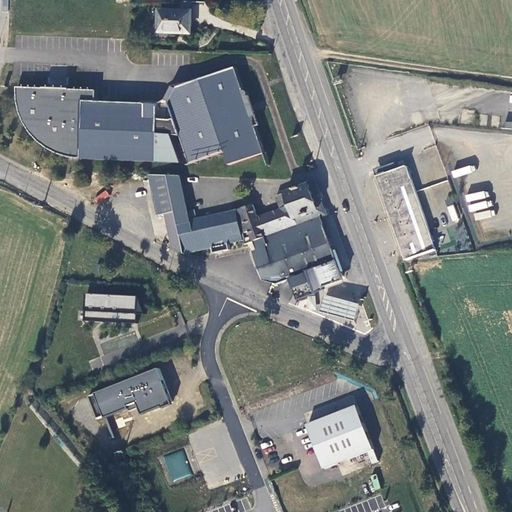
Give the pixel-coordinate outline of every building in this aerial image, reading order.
[(192,34),(193,2),(178,1),(177,11),(161,11),(160,32),(192,34)] [(266,153),(237,67),(191,83),(179,87),(178,89),(171,102),(170,104),(176,119),(181,135),(191,163),(226,151),(231,165),(266,153)] [(178,89),(174,87),(168,100),(171,102),(178,89)] [(160,119),(160,104),(98,102),(98,91),(83,90),(18,88),(18,90),(19,102),(21,112),(26,124),(32,133),(40,142),(49,149),(60,154),(71,158),(82,159),(183,163),(173,135),(181,135),(176,119),(172,120),(160,119)] [(380,179),(399,173),(397,166),(378,172),(380,179)] [(380,179),(408,261),(438,252),(437,249),(409,170),(399,173),(380,179)] [(171,244),(185,251),(180,223),(170,175),(149,175),(157,215),(165,214),(171,244)] [(182,176),(170,175),(180,223),(191,220),(182,176)] [(322,217),(328,215),(316,182),(277,196),(281,209),(258,217),(260,220),(266,238),(322,217)] [(101,205),(109,194),(103,190),(95,200),(101,205)] [(260,220),(258,217),(254,204),(238,210),(239,214),(242,226),(260,220)] [(454,205),(447,206),(451,221),(457,219),(454,205)] [(185,251),(186,252),(213,246),(215,254),(232,250),(230,242),(244,239),(246,245),(239,214),(238,210),(191,220),(180,223),(185,251)] [(344,277),(322,217),(266,238),(254,242),(258,251),(254,253),(264,283),(278,286),(291,279),(297,295),(301,297),(340,283),(344,277)] [(285,300),(289,302),(301,297),(297,295),(291,279),(278,286),(285,300)] [(139,296),(87,293),(85,321),(138,323),(139,314),(146,314),(139,296)] [(362,305),(327,296),(323,312),(358,322),(362,305)] [(160,368),(89,396),(98,418),(129,406),(131,411),(141,407),(144,413),(174,401),(160,368)] [(358,404),(308,423),(325,467),(369,450),(375,448),(358,404)] [(375,448),(369,450),(373,462),(379,460),(375,448)]
